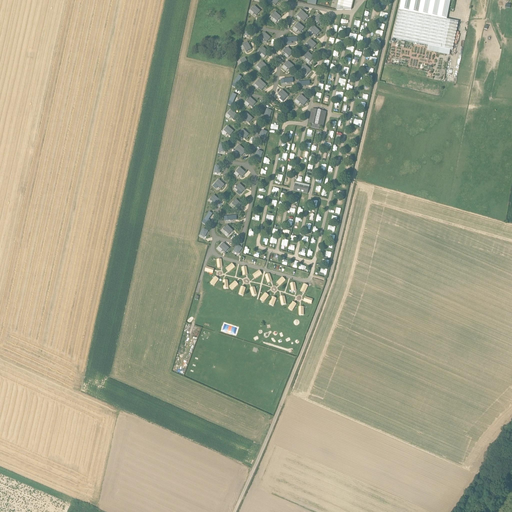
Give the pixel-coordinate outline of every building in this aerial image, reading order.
[(337,10),(351,10),(353,0),(359,0),(360,0),(338,0),(336,10),(337,10)] [(401,0),(393,40),(452,52),(458,23),(447,20),(449,9),(450,0),(401,0)] [(254,6),(250,11),(256,16),(261,11),(254,6)] [(302,11),(297,16),(304,22),(309,17),(302,11)] [(275,12),(271,17),(277,22),(281,18),(275,12)] [(319,14),(314,20),(321,26),(326,21),(319,14)] [(298,23),(295,28),(301,33),(305,28),(298,23)] [(314,27),(310,31),(316,37),(320,32),(314,27)] [(267,43),(271,38),(265,33),(261,37),(267,43)] [(310,40),(307,44),(313,49),(317,45),(310,40)] [(243,45),(247,52),(252,50),(248,43),(243,45)] [(269,52),(263,47),(259,52),(265,57),(269,52)] [(288,47),(283,51),(289,57),(293,53),(288,47)] [(308,52),(304,57),(310,62),(314,58),(308,52)] [(245,58),(240,61),(244,68),(249,65),(245,58)] [(262,62),(257,67),(264,73),(269,68),(262,62)] [(288,62),(284,66),(290,71),(295,67),(288,62)] [(305,65),(301,70),(307,75),(311,71),(305,65)] [(242,78),(239,76),(232,86),(237,89),(240,84),(239,83),(242,78)] [(260,80),(255,85),(262,91),(267,86),(260,80)] [(282,91),(279,95),(285,100),(289,96),(282,91)] [(233,94),(228,105),(232,106),(237,95),(233,94)] [(301,95),(297,100),(303,106),(308,101),(301,95)] [(250,98),(246,102),(252,107),(256,103),(250,98)] [(267,109),(264,117),(269,119),(272,111),(267,109)] [(320,114),(317,113),(318,111),(312,109),(309,124),(312,125),(311,128),(319,129),(320,127),(323,127),(326,112),(320,111),(320,114)] [(232,110),(227,114),(233,120),(238,116),(232,110)] [(243,118),(249,123),(253,119),(247,114),(243,118)] [(228,127),(224,131),(230,136),(234,132),(228,127)] [(243,130),(239,134),(245,139),(249,135),(243,130)] [(262,130),(259,137),(264,140),(268,133),(262,130)] [(240,146),(235,151),(241,157),(246,152),(240,146)] [(258,150),(255,158),(260,160),(263,153),(258,150)] [(240,168),(236,172),(242,178),(246,173),(240,168)] [(219,180),(215,184),(221,190),(225,186),(219,180)] [(239,184),(236,188),(241,194),(245,189),(239,184)] [(295,184),(294,191),(300,192),(308,194),(309,188),(295,184)] [(214,195),(210,200),(216,205),(220,201),(214,195)] [(236,200),(232,204),(238,209),(242,205),(236,200)] [(209,212),(202,223),(206,225),(213,214),(209,212)] [(227,226),(223,230),(229,235),(233,231),(227,226)] [(203,229),(200,236),(205,239),(209,232),(203,229)] [(223,243),(219,248),(225,253),(229,249),(223,243)] [(238,245),(233,252),(238,255),(243,249),(238,245)] [(228,272),(235,268),(233,264),(226,268),(228,272)] [(260,270),(253,274),(255,279),(262,274),(260,270)] [(216,276),(210,283),(214,286),(219,280),(216,276)] [(283,277),(276,283),(280,286),(286,281),(283,277)] [(229,286),(232,290),(239,285),(235,281),(229,286)] [(305,294),(309,286),(304,284),(300,291),(305,294)] [(266,293),(260,299),(264,302),(269,296),(266,293)] [(293,311),(297,303),(292,301),(289,309),(293,311)]
